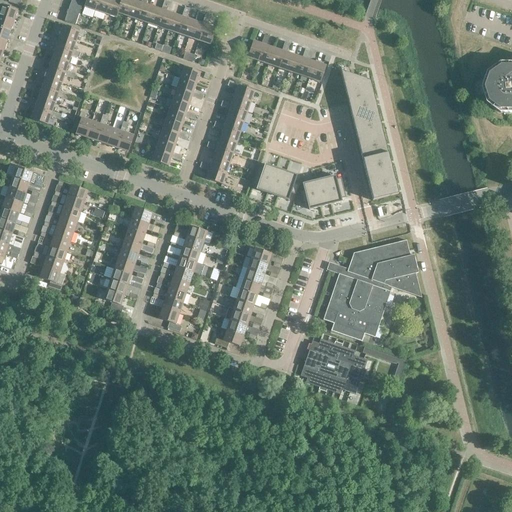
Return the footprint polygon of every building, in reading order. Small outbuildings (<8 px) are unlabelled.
[(76,0),(75,0),(71,0),(64,21),(75,25),(83,3),(76,0)] [(86,0),(84,7),(95,11),(98,0),(86,0)] [(98,0),(95,11),(105,14),(109,0),(98,0)] [(121,2),(121,1),(116,0),(109,0),(105,14),(116,18),(117,14),(117,13),(121,2)] [(121,0),(121,1),(121,2),(117,13),(117,14),(127,17),(133,1),(131,0),(121,0)] [(147,0),(146,0),(141,0),(141,3),(143,4),(137,20),(148,24),(153,8),(146,5),(147,0)] [(143,4),(141,3),(133,1),(127,17),(137,20),(143,4)] [(2,3),(0,2),(0,17),(13,22),(17,11),(1,5),(2,3)] [(168,7),(163,5),(161,10),(164,11),(158,27),(168,31),(174,14),(166,12),(168,7)] [(164,11),(161,10),(153,8),(148,24),(158,27),(164,11)] [(188,14),(183,12),(181,17),(184,18),(178,34),(189,38),(194,21),(186,19),(188,14)] [(184,18),(181,17),(174,14),(168,31),(178,34),(184,18)] [(0,17),(0,28),(10,32),(13,22),(0,17)] [(209,21),(203,19),(202,24),(204,25),(199,41),(209,45),(215,29),(207,26),(209,21)] [(204,25),(202,24),(194,21),(189,38),(199,41),(204,25)] [(63,27),(59,37),(75,43),(78,35),(83,37),(84,32),(79,30),(79,32),(63,27)] [(0,39),(6,42),(10,32),(0,28),(0,39)] [(75,43),(59,37),(55,47),(72,53),(73,50),(75,43)] [(268,41),(263,40),(261,44),(263,45),(258,62),(268,65),(274,49),(266,46),(268,41)] [(263,45),(261,44),(253,42),(247,58),(258,62),(263,45)] [(72,53),(55,47),(52,58),(68,63),(71,56),(76,57),(77,52),(73,50),(72,53)] [(288,48),(283,47),(281,51),(284,52),(278,69),(288,72),(294,56),(286,53),(288,48)] [(284,52),(281,51),(274,49),(268,65),(278,69),(284,52)] [(309,55),(303,54),(302,58),(304,59),(299,76),(309,79),(315,63),(307,60),(309,55)] [(304,59),(302,58),(294,56),(288,72),(299,76),(304,59)] [(68,63),(52,58),(48,68),(65,73),(66,71),(68,63)] [(511,62),(502,62),(501,63),(489,72),(488,72),(483,87),(483,88),(488,103),(501,113),(502,113),(511,113),(511,62)] [(325,66),(315,63),(309,79),(320,83),(325,66)] [(65,73),(48,68),(45,78),(61,84),(64,76),(69,78),(70,73),(66,71),(65,73)] [(183,68),(180,78),(196,84),(200,73),(183,68)] [(369,81),(340,71),(347,101),(373,95),(369,81)] [(61,84),(45,78),(41,88),(58,94),(59,91),(61,84)] [(196,84),(180,78),(176,89),(193,94),(192,97),(196,98),(198,93),(193,92),(196,84)] [(238,86),(234,97),(250,103),(254,92),(238,86)] [(58,94),(41,88),(38,99),(54,104),(57,96),(62,98),(63,93),(59,91),(58,94)] [(193,94),(176,89),(173,99),(189,105),(192,97),(193,94)] [(305,92),(302,99),(309,101),(311,94),(305,92)] [(373,95),(347,101),(352,121),(378,115),(378,114),(375,115),(374,109),(376,108),(373,95)] [(250,103),(234,97),(231,105),(227,103),(225,108),(230,110),(230,107),(247,113),(250,103)] [(54,104),(38,99),(34,109),(51,114),(52,112),(54,104)] [(189,105),(173,99),(169,109),(186,115),(185,117),(189,119),(191,114),(186,112),(189,105)] [(230,107),(230,110),(227,117),(243,123),(247,113),(230,107)] [(51,114),(34,109),(31,119),(47,125),(50,117),(55,119),(56,113),(52,112),(51,114)] [(186,115),(169,109),(166,119),(182,125),(185,117),(186,115)] [(79,118),(81,118),(75,135),(86,138),(92,122),(84,119),(86,115),(81,113),(79,118)] [(378,115),(352,121),(357,141),(383,135),(382,134),(380,135),(379,129),(381,128),(379,121),(377,122),(375,116),(378,115)] [(243,123),(227,117),(224,125),(220,123),(218,129),(223,130),(223,128),(240,133),(243,123)] [(182,125),(166,119),(162,130),(179,135),(178,138),(182,139),(184,134),(179,133),(182,125)] [(106,122),(101,120),(99,125),(102,125),(96,142),(106,145),(112,129),(104,126),(106,122)] [(102,125),(99,125),(92,122),(86,138),(96,142),(102,125)] [(126,129),(121,127),(120,132),(122,132),(117,149),(127,152),(133,136),(125,133),(126,129)] [(223,128),(223,130),(220,138),(236,144),(240,133),(223,128)] [(122,132),(120,132),(112,129),(106,145),(117,149),(122,132)] [(179,135),(162,130),(159,140),(175,145),(178,138),(179,135)] [(383,135),(357,141),(362,161),(387,154),(385,154),(383,148),(386,148),(384,141),(382,142),(380,136),(383,135)] [(236,144),(220,138),(217,146),(213,144),(211,149),(216,151),(217,148),(233,154),(236,144)] [(175,145),(159,140),(155,150),(172,156),(171,158),(175,160),(177,155),(172,153),(175,145)] [(217,148),(216,151),(213,158),(229,164),(233,154),(217,148)] [(172,156),(155,150),(152,161),(168,166),(171,158),(172,156)] [(9,157),(0,153),(0,161),(7,164),(9,157)] [(387,154),(362,161),(367,180),(392,174),(390,174),(388,168),(391,168),(389,161),(387,162),(385,156),(388,155),(387,154)] [(229,164),(213,158),(210,166),(206,164),(204,169),(209,171),(210,169),(226,174),(229,164)] [(262,173),(260,177),(271,181),(275,169),(269,166),(269,167),(265,165),(263,168),(262,173)] [(33,173),(16,167),(12,177),(29,183),(33,173)] [(210,169),(209,171),(206,179),(222,185),(226,174),(210,169)] [(275,169),(271,181),(281,185),(285,172),(275,169)] [(285,172),(281,185),(292,188),(293,184),(296,176),(285,172)] [(392,174),(367,180),(372,201),(397,195),(394,181),(392,181),(390,175),(392,175),(392,174)] [(335,176),(324,179),(327,192),(338,189),(337,185),(335,180),(335,176)] [(29,183),(12,177),(9,188),(26,193),(29,183)] [(257,187),(256,190),(261,192),(267,194),(271,181),(260,177),(259,182),(257,187)] [(324,179),(313,182),(316,194),(327,192),(324,179)] [(271,181),(267,194),(277,197),(281,185),(271,181)] [(307,183),(302,184),(304,191),(305,197),(316,194),(313,182),(307,183)] [(281,185),(277,197),(288,201),(290,193),(292,188),(281,185)] [(87,191),(70,186),(67,196),(84,202),(87,191)] [(26,193),(9,188),(5,198),(22,204),(26,193)] [(338,189),(327,192),(330,205),(341,202),(340,199),(339,194),(338,189)] [(327,192),(316,194),(319,207),(330,205),(327,192)] [(316,194),(305,197),(307,203),(308,210),(313,209),(319,207),(316,194)] [(84,202),(67,196),(63,206),(80,212),(84,202)] [(22,204),(5,198),(2,208),(19,214),(22,204)] [(80,212),(63,206),(60,217),(77,222),(80,212)] [(19,214),(2,208),(0,212),(0,218),(15,224),(19,214)] [(96,208),(93,215),(103,219),(105,212),(96,208)] [(164,217),(135,208),(131,218),(148,224),(150,220),(155,222),(153,226),(160,228),(164,217)] [(77,222),(60,217),(56,227),(73,233),(77,222)] [(15,224),(0,218),(0,230),(12,234),(15,224)] [(148,224),(131,218),(128,228),(145,234),(148,224)] [(190,226),(186,237),(203,243),(207,232),(190,226)] [(73,233),(56,227),(53,237),(70,243),(73,233)] [(145,234),(128,228),(124,239),(141,244),(145,234)] [(12,234),(0,230),(0,241),(8,244),(12,234)] [(70,243),(53,237),(49,247),(66,253),(70,243)] [(203,243),(186,237),(183,247),(200,253),(203,243)] [(141,244),(124,239),(121,249),(138,255),(141,244)] [(0,253),(5,255),(8,244),(0,241),(0,253)] [(406,241),(399,242),(353,254),(345,277),(339,274),(326,310),(323,320),(333,324),(330,334),(360,345),(364,334),(374,338),(391,288),(406,293),(407,290),(412,288),(414,296),(421,298),(415,274),(418,273),(417,271),(414,258),(414,257),(413,255),(410,256),(406,241)] [(66,253),(49,247),(46,257),(63,263),(66,253)] [(200,253),(183,247),(179,257),(196,263),(200,253)] [(254,248),(251,259),(267,265),(271,254),(254,248)] [(138,255),(121,249),(117,259),(134,265),(138,255)] [(63,263),(46,257),(42,268),(59,273),(63,263)] [(196,263),(179,257),(176,268),(193,273),(196,263)] [(134,265),(117,259),(114,269),(131,275),(134,265)] [(267,265),(251,259),(247,269),(264,275),(267,265)] [(59,273),(42,268),(39,278),(50,282),(48,288),(60,292),(62,286),(56,284),(59,273)] [(193,273),(176,268),(172,278),(189,283),(193,273)] [(242,268),(239,278),(260,285),(264,275),(247,269),(242,268)] [(131,275),(114,269),(110,279),(127,285),(131,275)] [(189,283),(172,278),(169,288),(186,294),(189,283)] [(260,285),(239,278),(235,288),(240,290),(257,295),(260,285)] [(127,285),(110,279),(107,290),(124,295),(127,285)] [(186,294),(169,288),(165,298),(182,304),(186,294)] [(124,295),(107,290),(103,300),(111,303),(110,309),(121,313),(123,307),(120,306),(124,295)] [(257,295),(240,290),(237,300),(253,306),(257,295)] [(182,304),(165,298),(162,308),(179,314),(182,304)] [(203,300),(199,309),(206,312),(209,302),(203,300)] [(237,300),(233,310),(250,316),(253,306),(237,300)] [(179,314),(162,308),(158,319),(169,323),(167,328),(179,333),(181,327),(175,324),(179,314)] [(225,319),(229,321),(230,320),(246,326),(250,316),(233,310),(228,308),(225,319)] [(230,320),(229,321),(226,330),(243,336),(246,326),(230,320)] [(243,336),(226,330),(222,341),(216,339),(214,345),(227,349),(228,343),(239,347),(243,336)] [(313,339),(300,376),(307,378),(305,383),(340,395),(341,390),(355,395),(360,379),(363,380),(363,379),(361,379),(362,375),(364,376),(366,370),(364,369),(367,360),(353,356),(355,351),(320,339),(320,341),(313,339)]
